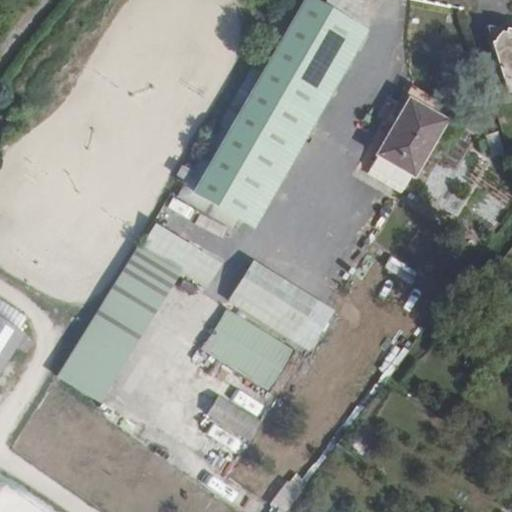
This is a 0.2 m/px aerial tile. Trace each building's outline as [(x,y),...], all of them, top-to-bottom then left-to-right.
[(256,54),(172,194),(230,230),(242,238),(366,34),(312,0),(302,0),(266,61),(256,54)] [(511,37),(498,35),(502,50),(511,51),(511,37)] [(511,51),(502,50),(511,84),(511,51)] [(374,161),(374,162),(407,182),(410,184),(451,119),(416,95),(374,161)] [(490,156),(502,153),(497,132),(485,135),(490,156)] [(407,182),(374,162),(366,175),(399,196),(407,182)] [(230,230),(172,194),(166,205),(224,241),(230,230)] [(140,247),(203,287),(216,267),(153,227),(140,247)] [(135,245),(54,374),(118,417),(203,287),(140,247),(135,245)] [(228,302),(292,343),(316,306),(251,265),(228,302)] [(202,352),(273,389),(295,346),(224,309),(202,352)] [(216,396),(206,416),(251,439),(261,418),(216,396)] [(215,423),(209,435),(239,450),(244,438),(215,423)] [(152,434),(145,443),(163,457),(171,447),(152,434)] [(226,475),(234,463),(206,442),(197,454),(226,475)] [(280,511),(288,511),(303,492),(291,482),(273,507),(278,510),(280,511)]
